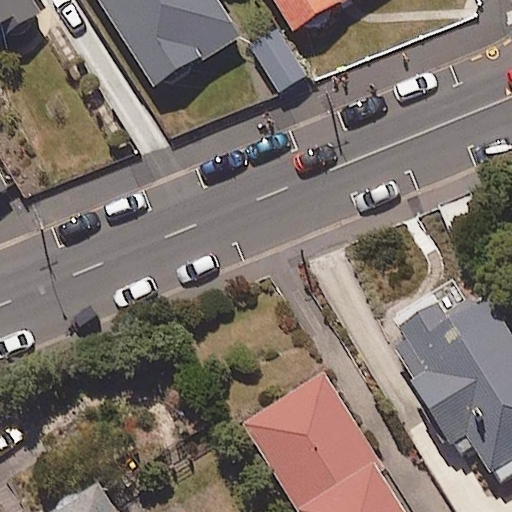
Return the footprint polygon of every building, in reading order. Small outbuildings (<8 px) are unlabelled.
[(33,0),(0,0),(0,28),(6,25),(10,31),(41,13),(33,0)] [(240,36),(218,0),(103,0),(157,87),(240,36)] [(346,0),(278,0),(297,30),(346,0)] [(309,75),(283,30),(255,46),(281,91),(309,75)] [(0,191),(11,184),(0,167),(0,191)] [(511,327),(490,291),(452,314),(442,298),(389,330),(465,457),(480,449),(501,484),(511,477),(511,327)] [(410,511),(325,375),(248,423),(304,511),(410,511)] [(122,511),(104,481),(52,511),(122,511)]
